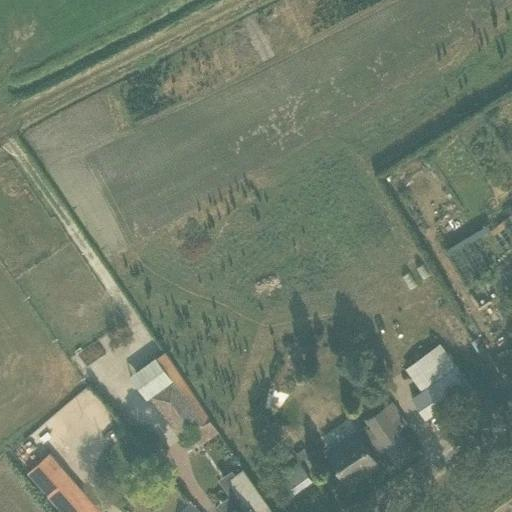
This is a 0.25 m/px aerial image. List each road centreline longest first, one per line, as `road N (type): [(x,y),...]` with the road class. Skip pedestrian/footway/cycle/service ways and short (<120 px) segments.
road 1 (track): [(246,0),(0,130)]
road 2 (unclassified): [(373,511),(511,418)]
